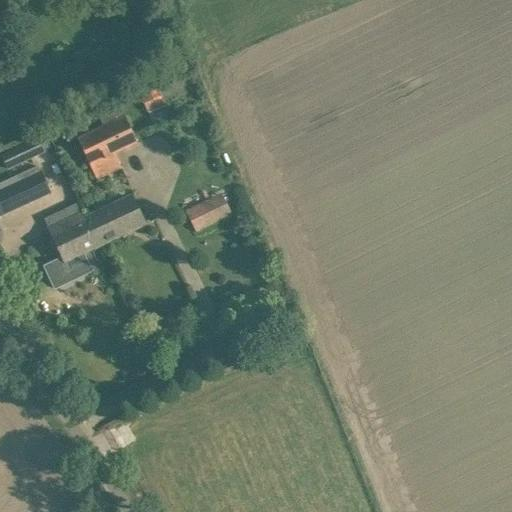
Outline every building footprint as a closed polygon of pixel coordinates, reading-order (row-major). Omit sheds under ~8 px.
[(162,64),(168,76),(191,66),(183,47),(167,54),(170,60),(162,64)] [(3,51),(0,53),(0,66),(9,59),(3,51)] [(148,113),(164,106),(157,89),(140,96),(148,113)] [(104,127),(78,139),(97,179),(121,168),(115,155),(138,144),(125,117),(104,127)] [(46,153),(39,136),(0,154),(8,171),(46,153)] [(8,179),(12,187),(21,206),(50,193),(37,165),(8,179)] [(186,210),(196,232),(232,215),(222,193),(186,210)] [(96,247),(144,225),(132,198),(85,220),(83,221),(96,247)] [(48,227),(63,259),(45,267),(55,289),(91,272),(83,254),(96,247),(83,221),(85,220),(84,220),(76,204),(63,211),(44,219),(48,227)]
